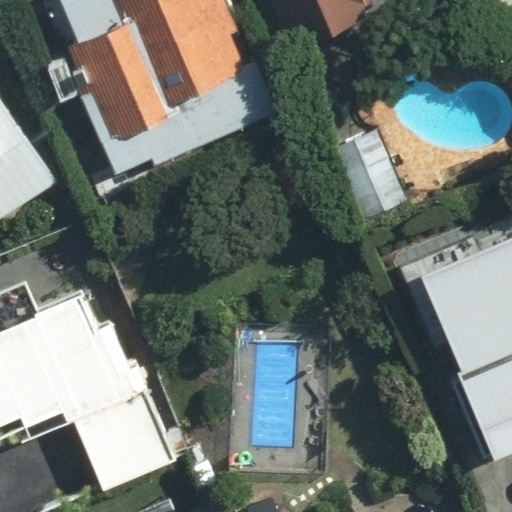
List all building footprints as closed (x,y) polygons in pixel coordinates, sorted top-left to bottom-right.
[(49,0),(115,167),(270,107),(227,0),(49,0)] [(368,0),(274,0),(292,39),(370,3),(368,0)] [(0,215),(56,178),(0,94),(0,215)] [(378,122),(327,146),(365,227),(416,202),(378,122)] [(511,244),(433,277),(502,446),(511,441),(511,244)] [(172,454),(116,320),(96,328),(78,285),(0,317),(0,421),(18,414),(28,437),(72,418),(100,484),(172,454)]
